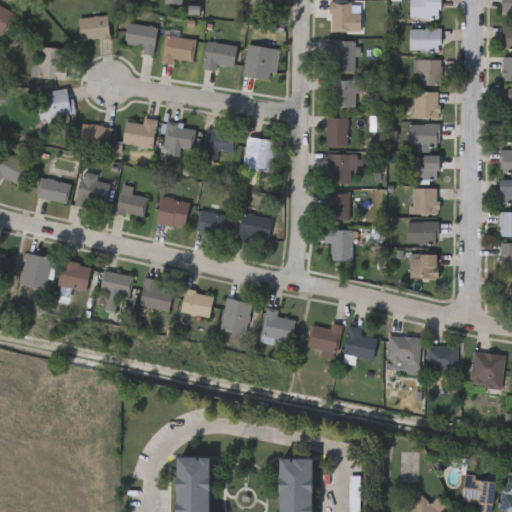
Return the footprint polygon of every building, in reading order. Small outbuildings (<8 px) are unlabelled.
[(439,0),(439,17),(409,18),(409,0),(439,0)] [(511,0),(511,18),(500,18),(500,0),(511,0)] [(329,31),(329,3),(350,3),(350,12),(360,12),(360,31),(329,31)] [(0,5),(12,13),(0,32),(0,5)] [(77,16),(107,14),(108,37),(78,39),(77,16)] [(142,54),(141,43),(126,44),(124,25),(152,23),(155,53),(142,54)] [(511,48),(502,48),(502,26),(511,26),(511,48)] [(439,28),(439,53),(419,53),(419,51),(409,51),(409,28),(439,28)] [(160,58),(164,34),(195,39),(190,63),(160,58)] [(354,70),(332,70),(332,39),(354,39),(354,70)] [(217,69),(202,67),(205,40),(235,44),(233,65),(217,64),(217,69)] [(274,80),(242,75),(247,44),(279,49),(274,80)] [(66,64),(65,79),(38,77),(40,46),(63,47),(61,64),(66,64)] [(502,57),(511,57),(511,82),(502,82),(502,57)] [(414,60),(440,60),(440,86),(414,85),(414,60)] [(331,107),(331,79),(356,79),(356,107),(331,107)] [(511,88),(511,111),(503,111),(503,88),(511,88)] [(43,124),(42,89),(69,89),(69,114),(61,114),(61,123),(43,124)] [(412,117),(412,92),(438,92),(438,117),(412,117)] [(326,146),(326,116),(347,116),(347,146),(326,146)] [(152,147),(121,143),(124,120),(141,123),(142,117),(156,119),(152,147)] [(511,142),(500,142),(500,119),(511,119),(511,142)] [(195,128),(191,148),(180,146),(179,156),(166,154),(168,145),(161,143),(165,122),(195,128)] [(78,144),(81,123),(110,127),(108,147),(78,144)] [(407,148),(407,124),(437,124),(437,148),(407,148)] [(234,130),(234,150),(205,150),(205,129),(234,130)] [(268,170),(243,168),(245,136),(270,138),(268,170)] [(511,173),(499,173),(499,150),(511,150),(511,173)] [(327,182),(327,153),(355,153),(355,168),(349,168),(349,182),(327,182)] [(31,181),(0,182),(0,156),(30,155),(31,181)] [(438,179),(406,179),(406,156),(438,156),(438,179)] [(66,202),(36,196),(39,176),(70,183),(66,202)] [(74,200),(80,176),(109,183),(103,208),(74,200)] [(511,204),(498,204),(498,180),(511,180),(511,204)] [(114,210),(121,184),(132,187),(131,193),(146,196),(142,217),(114,210)] [(437,214),(412,214),(412,188),(437,188),(437,214)] [(349,192),(349,219),(327,219),(327,192),(349,192)] [(189,202),(183,227),(154,221),(160,195),(189,202)] [(196,229),(201,208),(229,214),(225,235),(196,229)] [(271,217),(265,242),(236,236),(241,211),(271,217)] [(497,212),(511,212),(511,236),(497,236),(497,212)] [(435,244),(406,244),(406,222),(435,222),(435,244)] [(329,258),(329,242),(324,242),(324,229),(351,229),(351,258),(329,258)] [(511,267),(498,267),(498,243),(511,243),(511,267)] [(18,283),(25,252),(51,257),(44,289),(18,283)] [(435,253),(435,278),(408,278),(408,253),(435,253)] [(89,264),(84,290),(56,285),(61,259),(89,264)] [(117,293),(114,310),(103,308),(106,291),(99,289),(102,270),(131,274),(127,295),(117,293)] [(137,305),(143,277),(173,283),(168,311),(137,305)] [(511,298),(499,298),(499,277),(511,277),(511,298)] [(179,311),(182,290),(212,295),(208,316),(179,311)] [(244,334),(218,328),(225,297),(250,302),(244,334)] [(275,315),(294,319),(289,341),(259,334),(265,306),(276,309),(275,315)] [(310,324),(329,328),(330,322),(341,324),(335,357),(320,354),(322,349),(306,346),(310,324)] [(355,366),(341,364),(346,325),(360,327),(359,335),(374,337),(371,359),(356,356),(355,366)] [(418,366),(386,365),(387,336),(418,336),(418,366)] [(456,373),(426,373),(426,346),(456,346),(456,373)] [(501,389),(469,386),(472,352),(504,354),(501,389)] [(177,511),(178,456),(210,456),(209,511),(279,511),(280,458),(313,458),(312,509),(312,511),(177,511)] [(490,511),(483,511),(477,511),(478,503),(460,502),(463,476),(494,479),(490,511)] [(348,478),(348,511),(359,511),(359,478),(348,478)] [(511,511),(497,511),(501,486),(511,487),(511,511)] [(444,505),(439,511),(440,511),(405,511),(420,494),(429,501),(433,496),(444,505)]
